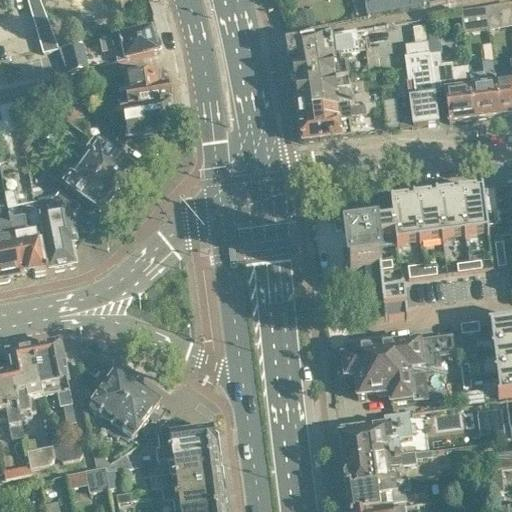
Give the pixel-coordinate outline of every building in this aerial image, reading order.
[(26,0),(43,56),(59,53),(39,0),(26,0)] [(76,0),(80,9),(98,3),(96,0),(76,0)] [(364,0),(367,16),(428,4),(427,0),(364,0)] [(511,29),(511,10),(511,5),(486,10),(489,33),(511,29)] [(489,33),(486,10),(461,14),(464,37),(489,33)] [(430,56),(429,45),(428,45),(426,28),(413,30),(416,46),(416,48),(415,48),(416,58),(417,58),(430,56)] [(156,30),(152,31),(101,42),(104,55),(114,52),(117,65),(159,56),(158,52),(161,50),(159,43),(155,41),(152,32),(156,30)] [(356,33),(285,46),(288,61),(291,61),(294,85),(348,78),(346,63),(341,61),(338,61),(338,57),(359,54),(356,33)] [(449,126),(474,122),(467,68),(454,70),(453,65),(442,66),(441,55),(438,55),(437,44),(429,45),(430,56),(435,96),(445,94),(449,126)] [(68,76),(89,72),(84,46),(59,51),(68,76)] [(420,81),(408,83),(410,100),(422,98),(435,96),(430,56),(417,58),(420,81)] [(405,60),(408,83),(420,81),(417,58),(416,58),(405,60)] [(468,68),(467,68),(474,122),(501,119),(496,87),(493,62),(480,63),(483,87),(471,89),(468,68)] [(511,85),(496,87),(501,119),(511,117),(511,63),(508,64),(511,85)] [(108,117),(170,106),(169,104),(172,100),(171,94),(167,91),(167,89),(164,89),(161,75),(124,81),(96,87),(99,102),(106,101),(108,117)] [(351,100),(348,78),(294,85),(298,110),(295,111),(296,115),(363,106),(368,105),(367,98),(351,100)] [(435,96),(422,98),(426,129),(439,127),(435,96)] [(413,130),(426,129),(422,98),(410,100),(409,100),(413,130)] [(397,116),(400,132),(413,130),(409,100),(395,102),(397,116)] [(32,130),(35,129),(30,104),(13,107),(19,132),(32,130)] [(176,124),(174,111),(171,111),(170,106),(108,117),(111,130),(116,129),(118,136),(126,135),(128,144),(156,139),(156,134),(174,131),(173,125),(176,124)] [(364,117),(363,106),(296,115),(299,140),(303,142),(303,145),(306,145),(352,139),(349,119),(364,117)] [(68,123),(67,125),(90,141),(88,120),(68,123)] [(4,124),(0,124),(0,163),(12,161),(6,134),(4,124)] [(55,126),(35,129),(32,130),(46,141),(55,126)] [(32,132),(21,134),(23,147),(32,146),(38,139),(32,132)] [(91,159),(84,169),(115,192),(116,190),(118,191),(125,182),(123,181),(130,171),(94,144),(92,147),(83,141),(77,149),(91,159)] [(113,195),(115,192),(84,169),(76,181),(71,177),(63,188),(84,203),(99,214),(107,204),(108,205),(115,196),(113,195)] [(483,193),(460,196),(465,241),(467,241),(466,239),(487,236),(487,238),(489,238),(488,228),(486,216),(485,203),(483,193)] [(15,194),(5,196),(7,208),(20,278),(32,276),(32,277),(35,279),(46,277),(49,276),(37,212),(35,205),(17,209),(15,194)] [(57,209),(37,212),(49,276),(76,271),(72,250),(77,249),(71,220),(80,209),(59,194),(51,205),(57,209)] [(460,196),(437,199),(443,244),(444,244),(444,242),(465,239),(465,241),(460,196)] [(437,199),(414,202),(420,247),(421,247),(421,245),(442,242),(442,244),(443,244),(437,199)] [(414,202),(391,205),(392,213),(393,212),(398,250),(399,250),(399,248),(419,246),(420,247),(414,202)] [(493,202),(485,203),(486,216),(494,215),(493,202)] [(0,217),(2,228),(0,228),(0,285),(8,284),(10,282),(10,280),(20,278),(7,208),(0,209),(0,217)] [(349,257),(346,257),(351,289),(354,288),(355,300),(361,304),(367,303),(369,314),(374,313),(375,323),(398,321),(406,320),(406,321),(408,320),(403,283),(401,283),(402,284),(383,287),(381,273),(380,265),(378,251),(397,249),(397,250),(398,250),(393,212),(392,213),(361,217),(363,227),(357,228),(359,239),(352,239),(348,245),(349,257)] [(494,215),(486,216),(488,228),(496,227),(494,215)] [(503,245),(495,246),(497,258),(504,257),(503,245)] [(504,257),(497,258),(498,270),(506,269),(504,257)] [(392,263),(380,265),(381,273),(393,271),(392,263)] [(481,264),(469,265),(470,273),(482,272),(481,264)] [(469,265),(457,267),(458,275),(470,273),(469,265)] [(424,267),(416,268),(418,280),(425,279),(424,271),(424,267)] [(416,268),(408,269),(410,281),(418,280),(416,268)] [(436,270),(424,271),(425,279),(437,278),(436,270)] [(511,324),(489,327),(489,329),(491,329),(494,351),(492,351),(492,352),(511,349),(511,324)] [(479,325),(460,327),(462,337),(480,335),(479,325)] [(343,360),(342,360),(342,361),(342,362),(345,382),(355,381),(358,402),(389,398),(391,408),(427,403),(423,378),(411,379),(410,373),(440,369),(439,358),(454,356),(452,342),(451,339),(412,344),(412,343),(408,344),(401,345),(395,346),(395,347),(360,352),(360,350),(351,348),(342,352),(343,360)] [(46,349),(34,352),(43,399),(57,397),(60,410),(63,409),(72,407),(61,351),(60,347),(46,349)] [(511,349),(492,352),(492,353),(494,353),(497,375),(495,375),(495,376),(511,373),(511,349)] [(21,354),(7,357),(8,361),(11,377),(19,418),(35,415),(32,402),(43,399),(34,352),(21,354)] [(468,367),(460,368),(462,380),(470,379),(468,367)] [(511,373),(495,376),(497,376),(500,398),(498,399),(498,400),(511,398),(511,373)] [(116,376),(90,413),(100,420),(104,414),(115,422),(138,392),(136,390),(137,388),(128,382),(127,384),(116,376)] [(0,422),(8,421),(10,430),(8,432),(10,441),(12,442),(13,445),(24,442),(20,422),(19,418),(11,377),(1,379),(0,378),(0,422)] [(470,379),(462,380),(463,392),(471,391),(470,379)] [(138,392),(115,422),(126,430),(122,435),(133,443),(160,407),(149,400),(151,398),(141,391),(140,393),(138,392)] [(347,465),(402,458),(400,441),(413,439),(412,435),(418,434),(417,425),(411,426),(410,416),(386,419),(387,429),(341,436),(343,449),(341,452),(342,461),(345,463),(347,463),(347,465)] [(201,434),(159,440),(160,454),(156,454),(158,467),(174,465),(217,458),(216,449),(219,445),(218,437),(214,435),(214,433),(201,434)] [(73,447),(53,451),(56,463),(56,462),(65,468),(79,465),(82,460),(81,452),(73,447)] [(96,473),(104,471),(110,467),(95,450),(92,453),(96,473)] [(53,451),(27,456),(30,470),(31,475),(51,471),(56,463),(53,451)] [(347,476),(345,479),(346,490),(401,483),(399,471),(417,468),(416,462),(433,460),(432,454),(402,458),(347,465),(348,476),(347,476)] [(125,457),(110,467),(104,471),(104,475),(113,474),(133,471),(125,457)] [(171,480),(151,482),(152,494),(221,485),(219,474),(223,470),(222,463),(217,460),(217,458),(177,464),(178,479),(171,480)] [(30,470),(3,475),(4,485),(32,479),(31,475),(30,470)] [(104,475),(104,471),(96,473),(96,474),(85,477),(90,499),(108,495),(104,475)] [(486,474),(489,498),(504,496),(501,472),(486,474)] [(113,474),(104,475),(108,493),(117,491),(113,474)] [(401,483),(346,490),(349,511),(376,511),(405,508),(403,494),(410,492),(409,482),(401,483)] [(222,495),(221,485),(152,494),(152,495),(162,494),(164,507),(174,506),(175,511),(209,511),(224,510),(224,509),(227,505),(226,497),(222,495)] [(474,487),(476,499),(489,498),(487,485),(474,487)] [(13,491),(0,494),(4,511),(17,508),(13,491)] [(132,507),(131,498),(116,500),(118,509),(132,507)]
